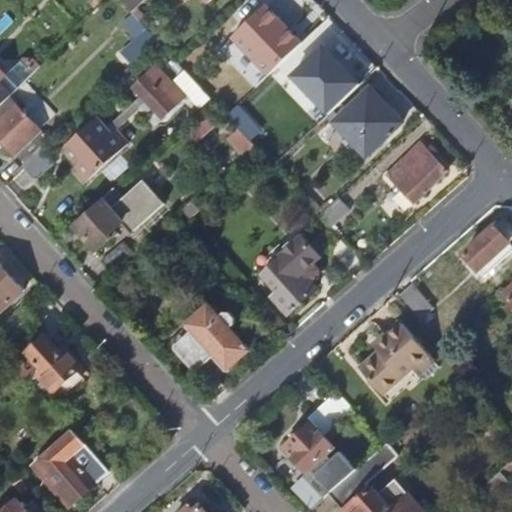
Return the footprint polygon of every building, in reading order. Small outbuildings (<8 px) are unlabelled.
[(141,0),(139,0),(130,10),(134,15),(145,4),(141,0)] [(149,0),(145,4),(134,15),(136,16),(142,23),(161,4),(158,0),(149,0)] [(161,4),(142,23),(147,29),(167,9),(161,4)] [(237,38),(273,76),(304,46),(268,8),(237,38)] [(140,40),(125,56),(135,67),(160,43),(147,29),(142,23),(136,16),(126,25),(140,40)] [(474,50),(510,97),(511,95),(511,59),(494,35),(474,50)] [(296,80),(331,118),(361,89),(326,51),(296,80)] [(101,120),(69,149),(83,164),(82,172),(93,184),(133,147),(122,135),(143,115),(155,118),(159,114),(169,125),(192,103),(160,67),(136,89),(146,99),(110,131),(101,120)] [(273,76),(253,94),(262,104),(282,85),(273,76)] [(0,112),(17,96),(0,77),(0,112)] [(184,89),(204,109),(213,100),(194,79),(184,89)] [(338,125),(373,162),(409,128),(375,90),(338,125)] [(0,137),(19,158),(49,130),(17,96),(0,112),(0,137)] [(49,130),(19,158),(29,169),(58,141),(49,130)] [(257,147),(243,132),(234,141),(247,155),(257,147)] [(426,146),(393,180),(418,205),(452,173),(426,146)] [(147,162),(157,172),(168,161),(160,150),(147,162)] [(118,189),(77,227),(101,253),(118,238),(114,235),(133,217),(118,200),(124,195),(118,189)] [(204,194),(183,214),(191,223),(211,203),(204,194)] [(341,199),(322,217),(334,230),(352,212),(341,199)] [(466,255),(487,278),(511,256),(511,224),(507,219),(466,255)] [(175,221),(161,234),(176,250),(190,237),(175,221)] [(282,263),(265,278),(281,296),(276,300),(291,317),(319,292),(315,288),(323,282),(322,274),(315,266),(323,259),(305,239),(281,261),(282,263)] [(333,253),(350,272),(362,261),(344,241),(333,253)] [(127,244),(105,265),(115,276),(138,255),(127,244)] [(0,315),(27,292),(0,262),(0,315)] [(408,300),(426,319),(437,309),(420,289),(408,300)] [(211,310),(176,343),(204,373),(217,362),(228,375),(252,354),(234,332),(239,327),(239,321),(233,314),(227,316),(219,307),(215,312),(211,310)] [(21,314),(0,331),(0,347),(7,356),(35,331),(21,314)] [(405,325),(378,349),(385,356),(366,374),(389,398),(418,371),(423,376),(439,361),(405,325)] [(50,337),(16,369),(32,387),(42,377),(57,394),(86,369),(69,351),(66,355),(50,337)] [(446,350),(458,364),(469,355),(455,341),(446,350)] [(472,378),(482,390),(493,380),(482,368),(472,378)] [(289,449),(310,472),(307,475),(328,498),(333,494),(360,471),(345,454),(337,461),(332,455),(339,448),(317,424),(289,449)] [(38,469),(74,509),(112,474),(75,434),(38,469)] [(333,494),(348,511),(423,511),(398,482),(381,497),(370,484),(387,468),(377,456),(360,471),(333,494)] [(511,484),(503,475),(484,491),(499,507),(511,496),(511,484)] [(17,483),(29,496),(34,491),(23,479),(17,483)] [(20,503),(10,511),(47,511),(38,501),(28,510),(20,503)]
